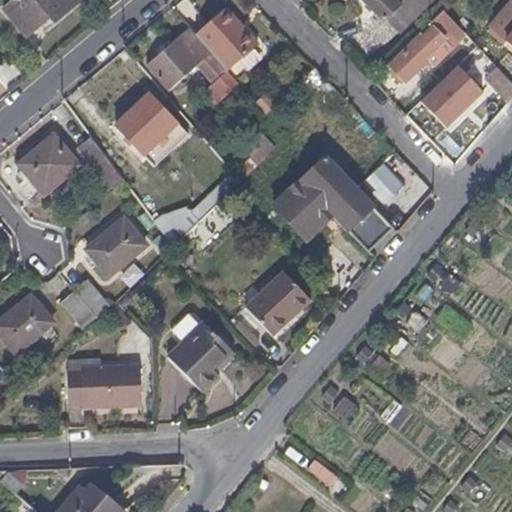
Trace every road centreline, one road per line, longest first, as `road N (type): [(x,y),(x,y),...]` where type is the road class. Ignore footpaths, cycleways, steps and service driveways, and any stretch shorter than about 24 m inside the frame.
road 1 (unclassified): [(456,198),(229,466)]
road 2 (residential): [(265,0),(456,198)]
road 3 (residential): [(0,454),(200,450),(229,466)]
road 4 (residential): [(0,127),(146,0)]
